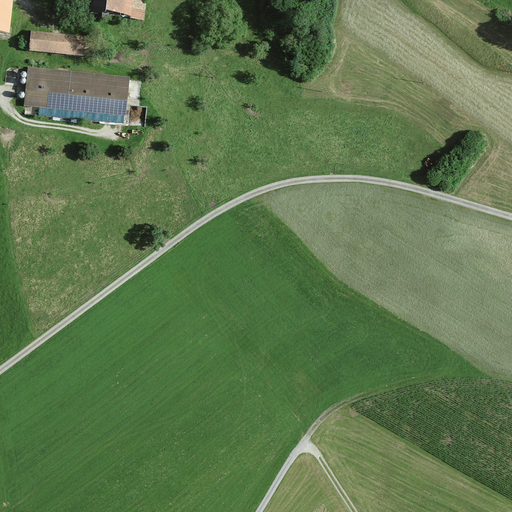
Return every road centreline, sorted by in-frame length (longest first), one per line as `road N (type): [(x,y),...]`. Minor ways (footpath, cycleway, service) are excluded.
road 1 (unclassified): [(511,218),(352,178),(257,191),(207,217),(0,369)]
road 2 (track): [(259,511),(303,448),(320,457),(355,511)]
road 3 (track): [(0,97),(24,120),(116,135)]
